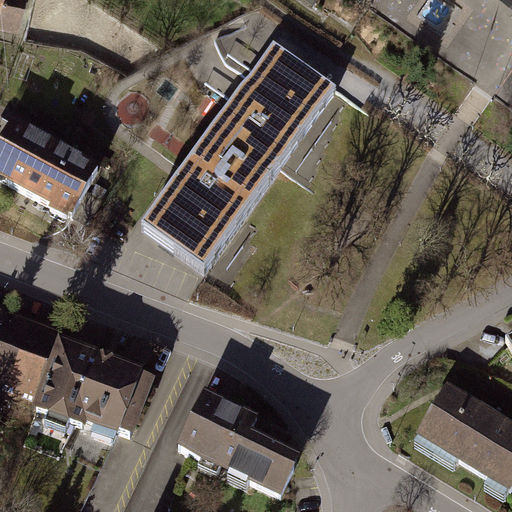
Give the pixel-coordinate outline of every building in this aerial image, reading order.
[(25,0),(0,0),(0,30),(19,34),(25,0)] [(71,0),(42,0),(36,15),(67,28),(78,3),(71,0)] [(334,96),(271,52),(145,234),(208,278),(247,221),(281,172),(334,96)] [(98,161),(12,121),(0,147),(0,190),(70,223),(98,161)] [(0,395),(38,409),(59,351),(66,333),(6,312),(0,326),(0,395)] [(151,385),(59,351),(38,409),(31,428),(78,445),(81,435),(127,452),(151,385)] [(511,504),(511,441),(447,403),(416,454),(509,509),(511,504)] [(279,511),(298,479),(202,427),(179,469),(258,511),(279,511)]
